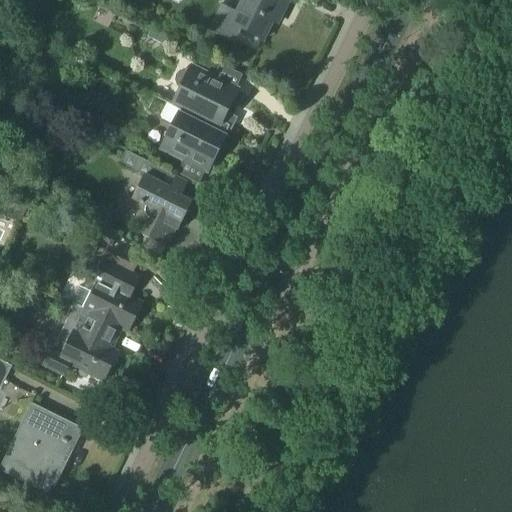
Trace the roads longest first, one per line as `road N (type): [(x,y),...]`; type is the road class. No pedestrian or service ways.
road 1 (track): [(508,0),(236,511)]
road 2 (unclassified): [(372,0),(118,511)]
road 3 (secondary): [(153,511),(407,0)]
